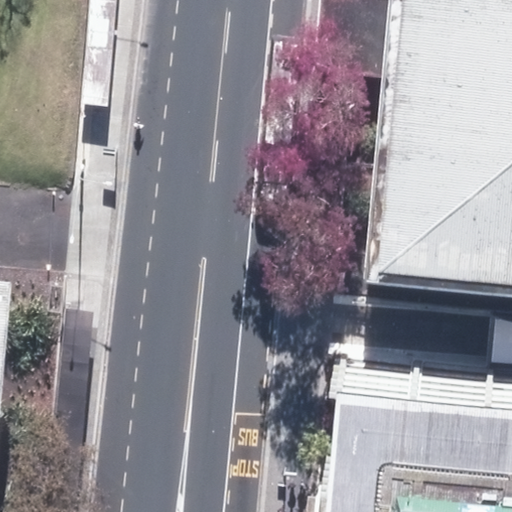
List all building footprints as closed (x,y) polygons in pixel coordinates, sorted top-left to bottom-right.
[(111,0),(90,0),(82,90),(103,92),(111,0)] [(511,0),(394,0),(371,261),(511,273),(511,0)] [(0,496),(21,256),(0,254),(0,496)] [(98,298),(71,296),(63,396),(90,399),(98,298)] [(511,511),(511,340),(345,328),(325,511),(511,511)]
